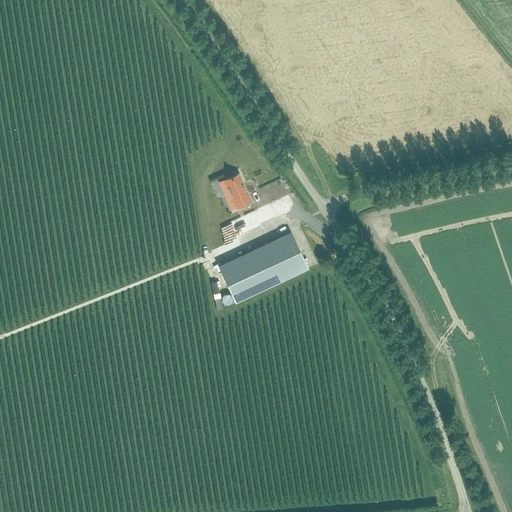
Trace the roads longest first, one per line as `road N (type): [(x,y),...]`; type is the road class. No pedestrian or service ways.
road 1 (unclassified): [(469,511),(374,281),(323,208)]
road 2 (unclassified): [(323,208),(181,0)]
road 3 (unclassified): [(511,160),(348,195),(323,208)]
